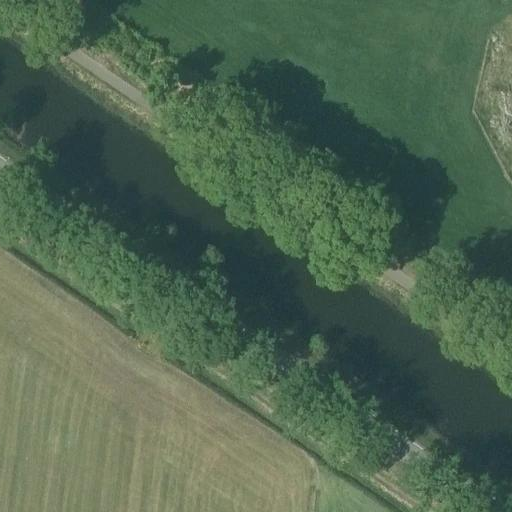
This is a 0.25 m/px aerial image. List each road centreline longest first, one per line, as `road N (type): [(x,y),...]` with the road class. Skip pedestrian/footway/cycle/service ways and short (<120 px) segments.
road 1 (unclassified): [(511,358),(0,3)]
road 2 (secondary): [(484,511),(0,176)]
road 3 (unknown): [(0,226),(420,511)]
